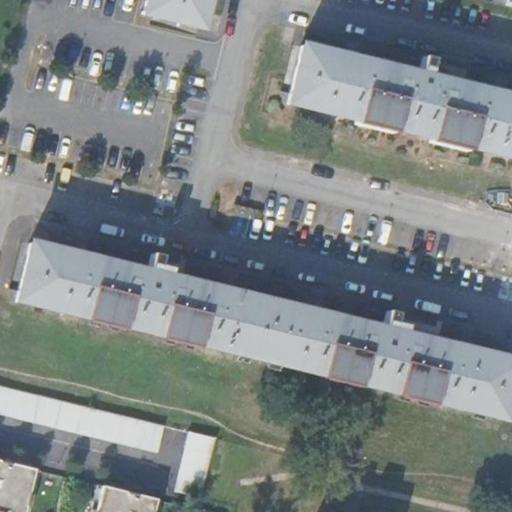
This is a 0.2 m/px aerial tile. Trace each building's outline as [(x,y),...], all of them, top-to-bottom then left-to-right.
[(144,0),(142,13),(197,27),(203,0),(144,0)] [(299,48),(287,102),(511,158),(511,99),(498,96),(425,78),(351,60),(299,48)] [(29,244),(15,300),(500,419),(511,365),(511,361),(464,350),(389,332),(314,314),(228,293),(154,275),(80,257),(29,244)] [(163,426),(0,386),(0,414),(156,453),(163,426)] [(214,439),(188,432),(173,492),(199,498),(214,439)] [(0,461),(0,511),(23,511),(33,470),(0,461)] [(152,511),(155,500),(101,487),(94,511),(152,511)]
